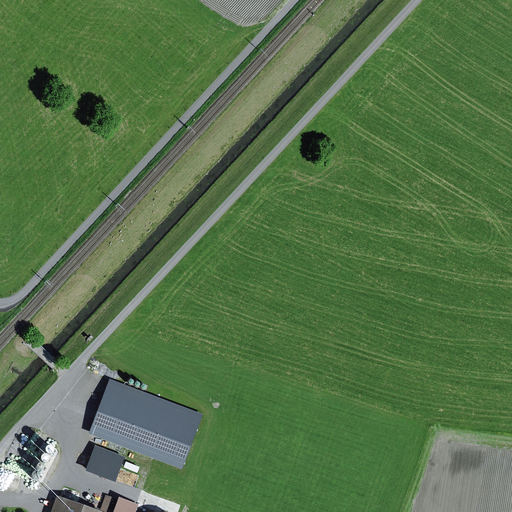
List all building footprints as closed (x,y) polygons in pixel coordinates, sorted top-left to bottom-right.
[(206,413),(112,378),(91,433),(185,468),(206,413)] [(129,457),(97,444),(87,470),(118,483),(129,457)] [(78,463),(79,465),(82,465),(84,465),(85,464),(86,463),(86,461),(86,459),(85,458),(83,457),(81,457),(79,457),(78,459),(77,461),(78,463)] [(60,496),(62,498),(64,499),(66,498),(68,497),(68,496),(69,494),(68,492),(67,491),(65,490),(63,490),(62,491),(61,492),(60,494),(60,496)] [(69,500),(70,501),(73,502),(75,501),(76,500),(77,499),(77,498),(77,496),(76,495),(74,493),(72,493),(70,494),(69,495),(69,497),(69,500)] [(137,511),(140,505),(116,496),(109,511),(137,511)] [(99,511),(58,499),(53,511),(99,511)]
